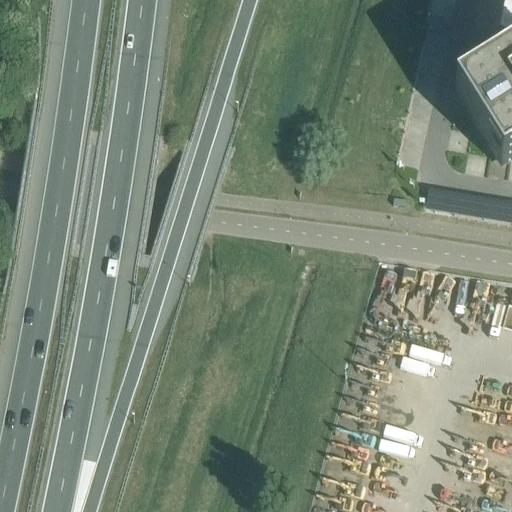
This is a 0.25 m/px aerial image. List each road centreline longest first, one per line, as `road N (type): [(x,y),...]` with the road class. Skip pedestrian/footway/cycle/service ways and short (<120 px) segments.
road 1 (motorway): [(83,511),(247,0)]
road 2 (motorway): [(55,511),(142,0)]
road 3 (unclassified): [(0,192),(511,264)]
road 4 (motorway): [(82,0),(32,345),(0,501)]
